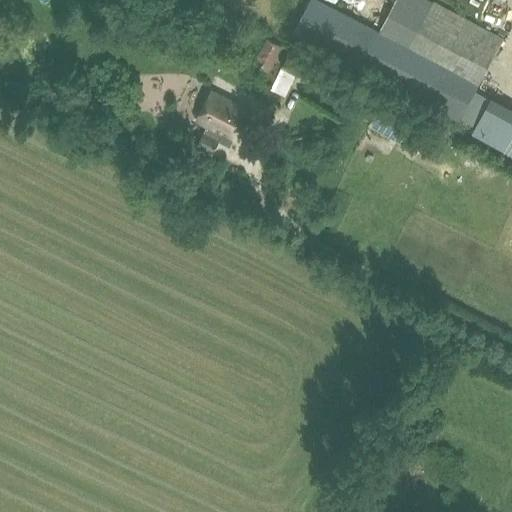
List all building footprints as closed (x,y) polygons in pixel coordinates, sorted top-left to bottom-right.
[(396,0),(380,31),(361,68),(425,102),(460,120),(460,119),(475,93),(504,38),(432,0),(396,0)] [(511,0),(482,0),(480,5),(511,21),(511,0)] [(267,76),(280,49),(263,41),(251,68),(267,76)] [(281,67),(298,76),(307,58),(289,49),(281,67)] [(302,73),(322,83),(327,73),(307,63),(302,73)] [(267,83),(276,92),(285,83),(275,74),(267,83)] [(196,121),(234,138),(249,109),(212,90),(196,121)] [(476,127),(489,101),(475,93),(460,119),(476,127)] [(476,127),(474,131),(511,150),(511,106),(492,96),(489,101),(476,127)] [(368,125),(408,147),(421,124),(381,102),(368,125)]
